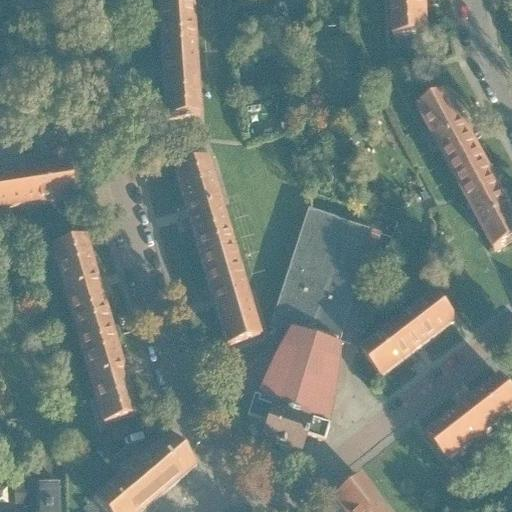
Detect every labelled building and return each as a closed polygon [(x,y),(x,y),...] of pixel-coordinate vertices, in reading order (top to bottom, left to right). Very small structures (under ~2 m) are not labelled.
[(192,26),(190,0),(152,0),(155,29),(192,26)] [(272,0),(277,15),(301,7),(298,0),(272,0)] [(428,37),(425,0),(389,0),(392,39),(428,37)] [(199,117),(192,26),(155,29),(162,120),(199,117)] [(448,95),(415,110),(454,182),(486,165),(448,95)] [(195,260),(231,251),(205,163),(169,172),(195,260)] [(511,243),(511,213),(486,165),(454,182),(492,254),(511,243)] [(64,168),(0,178),(0,216),(70,204),(64,168)] [(245,402),(237,425),(257,432),(252,445),(298,459),(301,447),(319,451),(324,432),(332,396),(337,348),(372,235),(304,215),(265,328),(273,331),(262,353),(270,356),(249,404),(245,402)] [(49,252),(74,341),(110,331),(84,243),(49,252)] [(257,339),(231,251),(195,260),(222,349),(257,339)] [(377,385),(457,325),(435,296),(355,356),(377,385)] [(135,421),(110,331),(74,341),(99,431),(135,421)] [(447,467),(511,415),(511,395),(499,379),(424,439),(447,467)] [(148,511),(196,473),(167,441),(136,468),(133,463),(118,476),(122,480),(92,505),(97,511),(148,511)] [(383,511),(361,483),(329,507),(333,511),(383,511)] [(57,511),(57,489),(15,489),(15,508),(36,507),(36,511),(57,511)]
